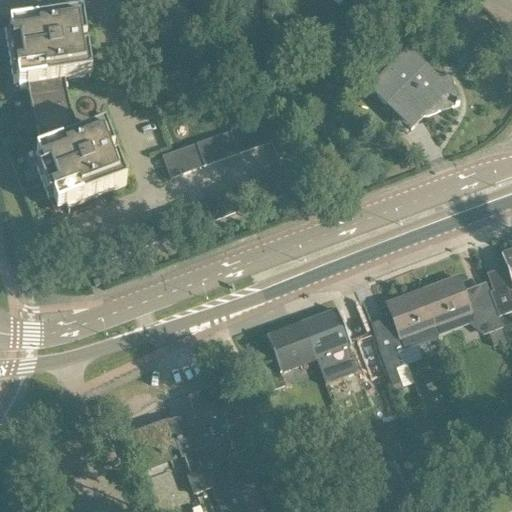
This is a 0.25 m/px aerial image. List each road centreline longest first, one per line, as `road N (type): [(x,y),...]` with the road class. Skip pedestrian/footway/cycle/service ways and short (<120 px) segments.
road 1 (secondary): [(511,168),(66,331),(0,332)]
road 2 (secondary): [(0,370),(71,360),(222,312),(511,202)]
